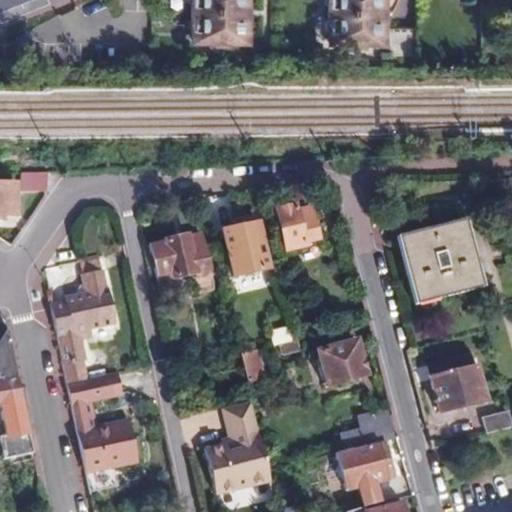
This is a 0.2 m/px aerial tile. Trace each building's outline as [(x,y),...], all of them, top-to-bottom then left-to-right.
[(245,43),(245,0),(187,0),(187,3),(192,8),(193,18),(188,22),(187,29),(193,35),(192,42),(209,43),(209,48),(227,47),(228,42),(245,43)] [(381,42),(381,0),(324,0),(325,6),(329,9),(329,21),(326,25),(325,32),(328,33),(329,43),(346,42),(347,49),(364,48),(364,43),(381,42)] [(392,31),(392,69),(416,69),(416,31),(392,31)] [(23,192),(44,191),(43,179),(22,180),(23,192)] [(0,213),(15,212),(13,187),(0,187),(0,213)] [(294,212),(292,207),(273,212),(282,249),(301,245),(300,241),(313,237),(307,209),(294,212)] [(380,220),(383,231),(403,227),(399,219),(380,220)] [(462,220),(394,239),(412,305),(480,289),(462,220)] [(254,224),(220,232),(231,276),(265,268),(254,224)] [(184,235),(147,244),(155,279),(170,275),(171,280),(200,273),(201,278),(208,277),(197,235),(185,238),(184,235)] [(74,259),(76,275),(97,271),(92,255),(74,259)] [(59,303),(45,306),(62,384),(81,380),(77,363),(80,362),(74,340),(84,339),(83,332),(110,325),(102,288),(100,288),(97,271),(76,275),(77,285),(72,286),(68,293),(69,297),(58,299),(59,303)] [(24,436),(2,332),(0,336),(0,422),(4,439),(24,436)] [(297,340),(276,346),(278,355),(299,350),(297,340)] [(354,342),(321,350),(330,387),(364,378),(354,342)] [(259,379),(253,352),(238,355),(245,382),(259,379)] [(480,370),(430,382),(440,422),(490,410),(480,370)] [(81,380),(62,384),(66,405),(77,403),(116,395),(112,374),(81,380)] [(270,482),(250,402),(222,409),(228,437),(231,437),(232,442),(223,444),(203,450),(213,495),(270,482)] [(77,403),(66,405),(72,434),(82,432),(77,403)] [(511,430),(511,423),(509,412),(483,419),(487,437),(511,430)] [(82,432),(72,434),(80,473),(133,462),(123,421),(104,424),(104,428),(82,432)] [(380,445),(349,453),(358,488),(389,479),(380,445)] [(396,511),(393,501),(360,510),(350,511),(396,511)]
